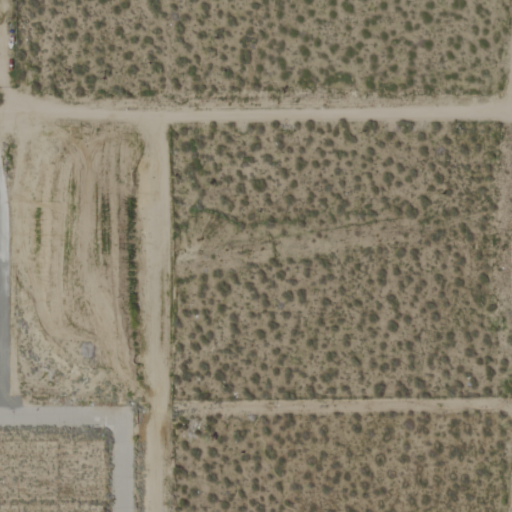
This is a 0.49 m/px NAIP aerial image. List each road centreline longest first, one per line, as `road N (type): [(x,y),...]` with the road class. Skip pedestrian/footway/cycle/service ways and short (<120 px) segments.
road 1 (residential): [(0,115),(511,112)]
road 2 (residential): [(124,415),(0,417)]
